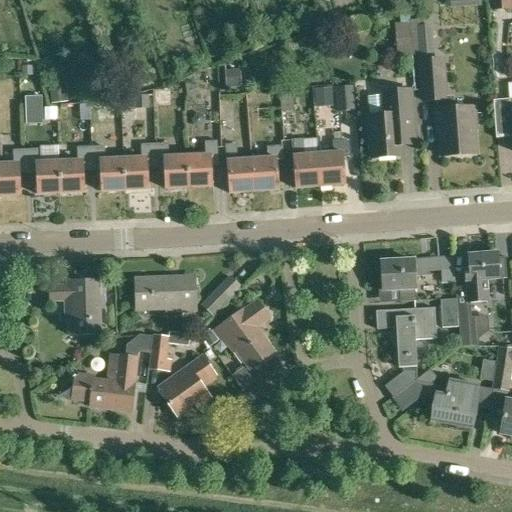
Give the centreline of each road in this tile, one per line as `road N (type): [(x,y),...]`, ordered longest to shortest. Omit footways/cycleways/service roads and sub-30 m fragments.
road 1 (residential): [(287,234),(39,244)]
road 2 (residential): [(393,451),(203,452)]
road 3 (residential): [(203,452),(30,431)]
road 4 (residential): [(511,215),(354,228)]
road 5 (residential): [(306,370),(287,234)]
road 6 (residential): [(358,362),(354,228)]
road 7 (residential): [(306,370),(226,419),(203,452)]
road 8 (residential): [(511,474),(393,451)]
